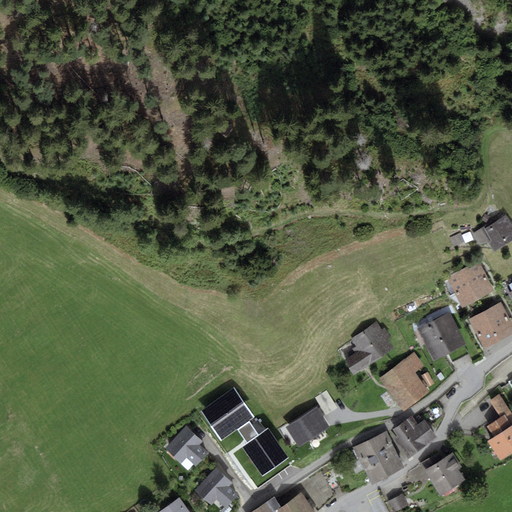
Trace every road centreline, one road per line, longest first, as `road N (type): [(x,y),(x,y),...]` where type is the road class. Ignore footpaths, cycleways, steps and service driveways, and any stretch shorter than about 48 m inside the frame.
road 1 (track): [(0,159),(195,243),(223,242),(318,214),(473,208),(487,188),(483,146),(490,131),(511,127)]
road 2 (residential): [(246,511),(455,377),(472,378)]
road 3 (residential): [(336,511),(433,443),(472,378)]
